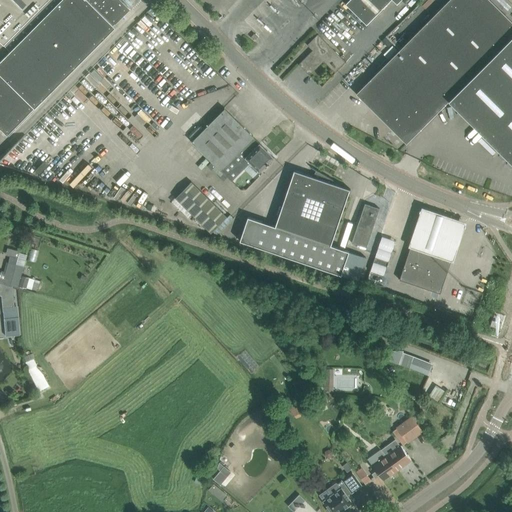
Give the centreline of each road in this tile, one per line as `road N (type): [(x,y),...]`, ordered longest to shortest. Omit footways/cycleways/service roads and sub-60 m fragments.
road 1 (secondary): [(480,211),(380,169),(321,131),(178,0)]
road 2 (unclassified): [(0,150),(151,0)]
road 3 (tertiary): [(404,511),(475,456),(511,398)]
